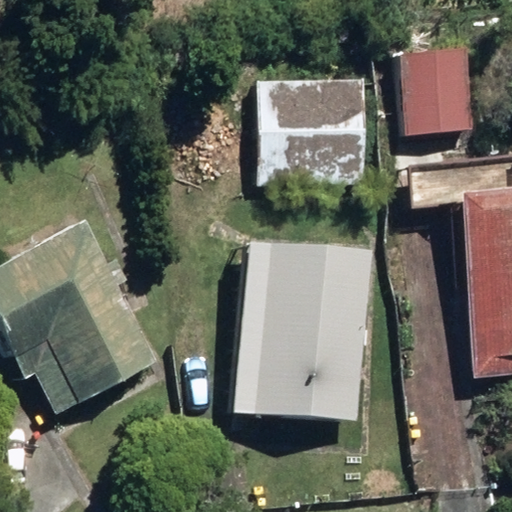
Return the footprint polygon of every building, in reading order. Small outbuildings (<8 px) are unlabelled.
[(402,69),(407,145),(464,143),(460,66),(402,69)] [(250,132),(251,189),(362,188),(362,131),(250,132)] [(455,211),(471,387),(511,383),(511,167),(488,170),(491,207),(455,211)] [(31,375),(54,417),(153,364),(77,223),(0,265),(0,340),(22,381),(31,375)] [(229,415),(354,425),(366,255),(241,245),(229,415)]
